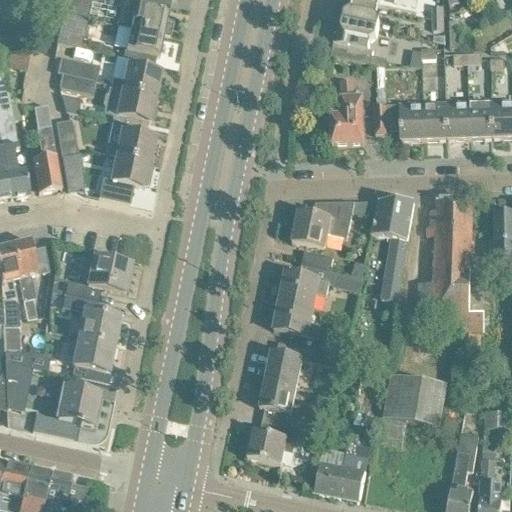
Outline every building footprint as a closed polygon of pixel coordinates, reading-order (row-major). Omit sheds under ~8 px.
[(90,7),(91,0),(65,0),(62,18),(87,23),(90,7)] [(166,16),(168,7),(160,6),(153,4),(136,2),(123,0),(122,0),(117,29),(131,31),(164,38),(168,17),(166,16)] [(383,0),(342,0),(342,3),(377,10),(379,3),(383,0)] [(375,19),(377,10),(342,3),(340,13),(341,13),(344,18),(343,26),(378,34),(379,25),(375,19)] [(433,9),(433,22),(443,22),(442,9),(433,9)] [(443,34),(443,22),(433,22),(434,35),(443,34)] [(449,25),(449,39),(459,39),(459,24),(449,25)] [(388,62),(372,59),(373,54),(368,53),(370,45),(376,41),(378,34),(343,26),(341,34),(336,37),(335,37),(331,59),(376,69),(385,71),(386,71),(388,62)] [(159,61),(164,38),(131,31),(125,61),(132,63),(152,67),(154,59),(159,61)] [(84,39),(79,38),(59,34),(57,48),(82,53),(84,39)] [(460,51),(459,39),(449,39),(450,52),(460,51)] [(423,64),(436,63),(436,53),(422,53),(422,56),(423,64)] [(414,55),(410,71),(423,70),(423,64),(422,56),(414,55)] [(21,57),(18,73),(26,74),(29,58),(21,57)] [(481,58),(468,59),(468,69),(482,68),(481,58)] [(468,69),(468,59),(454,60),(454,69),(468,69)] [(57,77),(62,78),(97,85),(100,69),(60,61),(57,77)] [(151,74),(152,67),(132,63),(131,70),(128,69),(125,84),(113,82),(111,88),(104,86),(103,91),(109,92),(123,94),(155,101),(160,76),(151,74)] [(490,74),(505,74),(504,63),(490,64),(490,74)] [(387,138),(387,135),(386,108),(385,71),(376,69),(378,109),(374,109),(375,139),(387,138)] [(4,75),(0,75),(0,139),(15,137),(12,120),(10,108),(4,75)] [(93,100),(97,85),(62,78),(60,89),(60,93),(93,100)] [(332,147),(364,146),(362,101),(354,101),(353,84),(341,84),(342,113),(331,113),(332,147)] [(150,126),(155,101),(123,94),(109,92),(108,97),(105,99),(103,109),(105,111),(103,118),(112,120),(113,125),(112,127),(123,129),(144,133),(146,125),(150,126)] [(511,141),(511,104),(491,105),(492,142),(511,141)] [(492,142),(491,105),(468,106),(469,143),(492,142)] [(469,143),(468,106),(447,107),(447,144),(469,143)] [(17,107),(10,108),(12,120),(19,119),(17,107)] [(424,144),(423,107),(386,108),(387,135),(401,134),(401,145),(424,144)] [(447,144),(447,107),(423,107),(424,144),(447,144)] [(61,194),(51,131),(47,110),(34,113),(37,133),(42,162),(32,164),(38,198),(61,194)] [(56,126),(62,160),(77,158),(71,124),(56,126)] [(143,139),(144,133),(123,129),(112,127),(106,157),(117,159),(149,166),(155,141),(143,139)] [(18,154),(15,137),(0,139),(0,142),(10,203),(30,199),(24,169),(17,171),(14,155),(18,154)] [(0,204),(10,203),(0,142),(0,204)] [(77,158),(62,160),(67,193),(67,195),(85,192),(81,157),(77,158)] [(144,191),(149,166),(117,159),(112,184),(102,182),(98,201),(129,208),(133,189),(144,191)] [(436,332),(482,334),(484,295),(484,280),(484,260),(471,260),(473,204),(437,204),(437,214),(431,214),(430,230),(427,230),(427,241),(436,241),(435,284),(420,284),(419,316),(436,316),(436,332)] [(411,225),(415,205),(380,205),(376,222),(372,240),(378,241),(392,243),(381,303),(399,306),(404,265),(411,225)] [(328,238),(347,242),(355,206),(326,207),(323,220),(299,215),(292,247),(325,254),(328,238)] [(491,245),(491,265),(491,269),(511,268),(511,215),(494,216),(495,245),(491,245)] [(49,274),(45,250),(32,253),(30,244),(13,248),(20,281),(24,305),(28,325),(37,323),(33,302),(35,302),(30,278),(49,274)] [(20,281),(13,248),(0,251),(0,276),(0,279),(2,286),(13,283),(20,281)] [(302,269),(313,271),(327,274),(330,261),(305,255),(302,269)] [(68,285),(65,298),(99,305),(101,293),(124,298),(131,269),(94,261),(88,289),(68,285)] [(356,267),(353,280),(362,282),(364,269),(356,267)] [(325,301),(328,286),(337,287),(336,292),(358,297),(362,282),(353,280),(327,274),(313,271),(311,282),(286,277),(280,306),(312,313),(315,299),(325,301)] [(20,331),(19,306),(17,306),(13,283),(2,286),(3,307),(3,328),(4,331),(20,331)] [(96,317),(99,305),(65,298),(63,311),(83,315),(78,340),(114,348),(120,322),(96,317)] [(309,327),(312,313),(280,306),(274,334),(300,340),(298,350),(339,358),(340,355),(344,356),(347,342),(322,336),(322,337),(318,337),(319,330),(309,327)] [(20,356),(20,331),(4,331),(4,338),(4,343),(4,355),(14,356),(20,356)] [(482,357),(482,339),(458,338),(457,356),(482,357)] [(108,376),(114,348),(78,340),(72,369),(108,376)] [(296,391),(301,363),(302,361),(337,368),(339,358),(298,350),(279,346),(277,358),(271,357),(265,385),(296,391)] [(355,350),(352,361),(372,365),(374,353),(355,350)] [(51,357),(25,356),(20,356),(14,356),(4,355),(5,368),(33,373),(46,376),(51,357)] [(24,416),(33,373),(5,368),(5,384),(7,415),(7,413),(24,416)] [(290,416),(296,391),(265,385),(260,412),(269,414),(267,425),(298,432),(310,435),(322,437),(325,423),(290,416)] [(99,399),(60,391),(57,406),(61,407),(58,423),(76,427),(93,430),(99,399)] [(511,416),(487,415),(486,431),(511,433),(511,416)] [(293,456),(298,432),(267,425),(265,437),(253,435),(247,462),(281,469),(284,454),(293,456)] [(360,506),(364,486),(369,461),(354,458),(361,427),(351,425),(345,456),(344,462),(335,501),(360,506)] [(318,456),(322,437),(310,435),(308,445),(314,447),(312,455),(318,456)] [(470,511),(471,509),(474,495),(465,493),(469,473),(474,474),(479,441),(461,438),(457,462),(449,505),(447,511),(470,511)] [(335,501),(344,462),(345,456),(324,452),(315,497),(335,501)] [(483,456),(479,511),(501,511),(503,487),(493,487),(495,457),(483,456)] [(19,511),(28,471),(6,466),(0,494),(0,499),(10,502),(8,511),(6,511),(19,511)] [(42,511),(51,476),(28,471),(19,511),(42,511)] [(85,511),(90,491),(71,487),(72,481),(51,476),(42,511),(65,511),(67,504),(72,505),(70,511),(85,511)]
